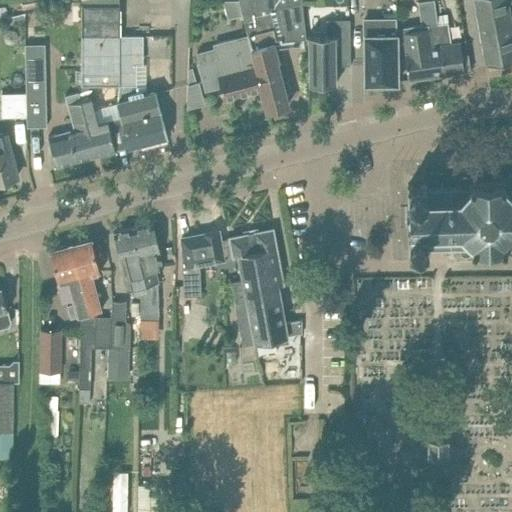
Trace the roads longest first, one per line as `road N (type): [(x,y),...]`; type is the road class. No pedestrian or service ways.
road 1 (residential): [(0,232),(456,112),(511,107)]
road 2 (track): [(28,511),(30,223)]
